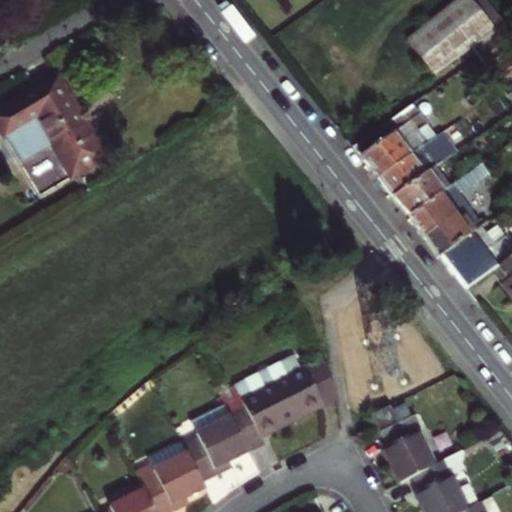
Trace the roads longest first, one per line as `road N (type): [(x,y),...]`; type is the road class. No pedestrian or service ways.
road 1 (tertiary): [(511,397),(194,0)]
road 2 (residential): [(240,511),(330,469),(353,474),(375,511)]
